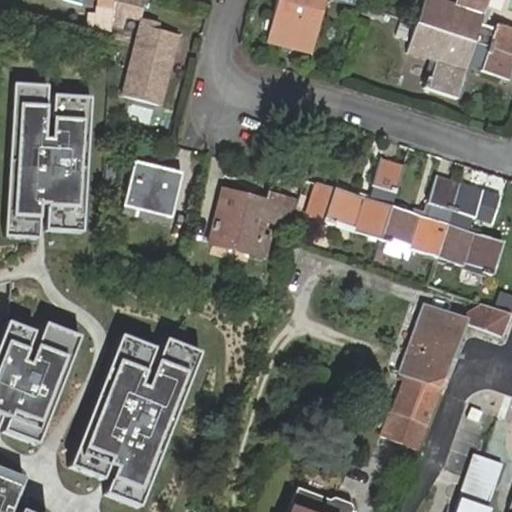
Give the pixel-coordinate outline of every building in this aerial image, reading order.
[(116,0),(115,22),(121,24),(124,13),(141,17),(145,0),(116,0)] [(311,50),(324,0),(278,0),(269,39),(311,50)] [(447,32),(511,52),(511,27),(499,24),(497,29),(484,25),(491,0),(457,0),(456,6),(437,0),(428,0),(421,23),(447,32)] [(105,31),(114,8),(97,2),(88,25),(105,31)] [(141,17),(121,96),(159,106),(178,34),(157,28),(159,22),(141,17)] [(511,77),(511,52),(447,32),(421,23),(412,50),(439,59),(433,77),(430,77),(426,87),(460,98),(472,61),(486,65),(485,70),(511,77)] [(14,82),(14,93),(48,96),(49,85),(14,82)] [(14,93),(4,226),(38,229),(40,204),(47,204),(45,220),(83,223),(92,108),(54,105),(51,140),(45,139),(48,96),(14,93)] [(93,97),(55,94),(54,105),(92,108),(93,97)] [(353,230),(381,240),(392,204),(405,164),(382,157),(373,185),(378,187),(374,199),(318,181),(309,213),(326,219),(326,221),(335,225),(337,221),(354,227),(353,230)] [(135,160),(123,205),(172,218),(183,172),(135,160)] [(118,165),(106,164),(105,182),(117,182),(118,165)] [(392,204),(381,240),(393,243),(394,240),(411,245),(410,249),(439,258),(464,183),(442,176),(432,204),(437,205),(432,219),(392,204)] [(464,183),(439,258),(466,268),(468,264),(486,271),(485,274),(495,278),(507,243),(470,230),(474,218),(478,219),(488,191),(464,183)] [(230,192),(216,241),(254,251),(263,220),(279,224),(286,199),(274,196),(272,203),(230,192)] [(83,223),(45,220),(45,231),(82,233),(83,223)] [(263,223),(258,254),(266,256),(272,224),(263,223)] [(38,229),(4,226),(3,237),(38,239),(38,229)] [(396,412),(425,423),(430,425),(443,389),(440,387),(464,323),(423,308),(400,373),(408,376),(396,411),(396,412)] [(482,330),(492,333),(502,337),(509,318),(492,311),(482,330)] [(7,318),(3,328),(30,340),(34,330),(7,318)] [(44,321),(40,331),(75,345),(80,335),(44,321)] [(30,340),(3,328),(0,335),(0,414),(5,417),(4,420),(39,435),(75,345),(40,331),(27,363),(22,361),(30,340)] [(120,333),(116,343),(150,356),(154,346),(120,333)] [(164,337),(160,347),(196,361),(200,352),(164,337)] [(116,343),(71,455),(105,469),(107,463),(113,466),(106,483),(141,497),(196,361),(160,347),(144,387),(139,384),(150,356),(116,343)] [(39,435),(4,420),(0,429),(0,430),(35,444),(39,435)] [(105,469),(71,455),(67,465),(101,479),(105,469)] [(484,459),(472,455),(465,477),(452,511),(486,511),(503,465),(484,459)] [(0,464),(0,473),(27,485),(30,477),(0,464)] [(0,511),(15,511),(27,485),(0,473),(0,511)] [(106,483),(102,493),(137,507),(141,497),(106,483)] [(294,495),(288,511),(354,511),(350,502),(334,495),(328,500),(326,507),(294,495)]
